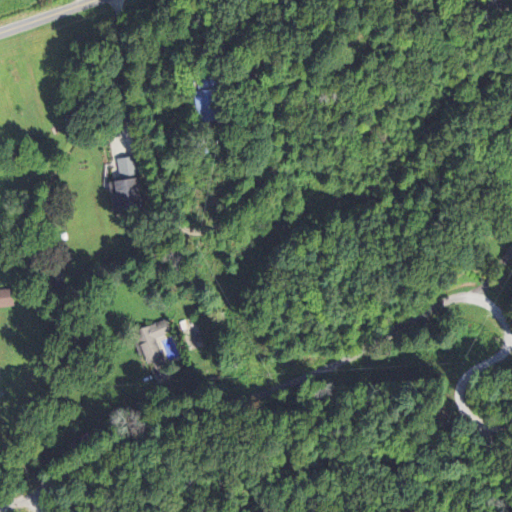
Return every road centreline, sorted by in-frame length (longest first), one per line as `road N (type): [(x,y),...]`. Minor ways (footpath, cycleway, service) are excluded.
road 1 (residential): [(0,506),(35,495),(163,417),(296,381),(456,297),(489,303),(507,328),(504,351),(460,383),(461,403),(481,426)]
road 2 (residential): [(35,495),(47,511),(501,450),(481,426)]
